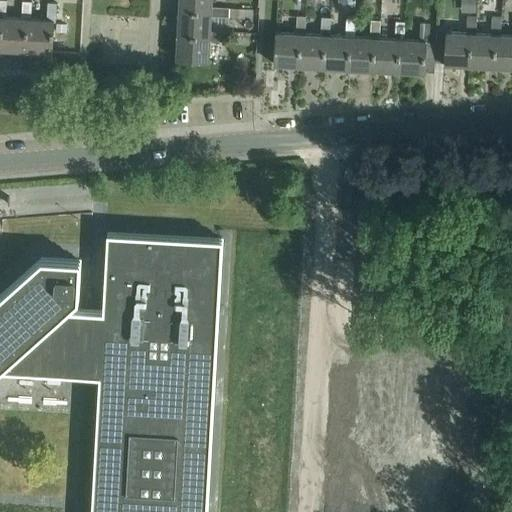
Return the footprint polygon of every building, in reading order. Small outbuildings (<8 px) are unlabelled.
[(180,0),(180,9),(211,10),(211,7),(211,0),(180,0)] [(3,17),(1,49),(26,51),(28,18),(32,18),(33,1),(23,1),(22,18),(7,17),(3,17)] [(45,19),(32,18),(28,18),(26,51),(52,52),(54,21),(57,21),(58,3),(49,2),(48,19),(45,19)] [(211,10),(180,9),(178,33),(209,35),(209,31),(210,16),(227,16),(228,7),(211,7),(211,10)] [(446,63),(471,65),(473,32),(476,32),(477,15),(468,14),(467,32),(447,31),(446,63)] [(275,64),(301,65),(303,33),(306,33),(307,16),(298,15),(297,33),(277,31),(275,64)] [(473,32),(471,65),(496,66),(498,34),(501,34),(502,16),(493,16),(492,33),(476,32),(473,32)] [(303,33),(301,65),(325,67),(327,34),(331,35),(332,17),(323,17),(322,34),(306,33),(303,33)] [(325,67),(350,68),(352,36),(356,36),(357,19),(347,18),(346,36),(331,35),(327,34),(325,67)] [(350,68),(375,69),(377,37),(380,37),(381,20),(372,19),(371,37),(356,36),(352,36),(350,68)] [(375,69),(399,71),(401,39),(405,39),(406,21),(397,21),(396,38),(380,37),(377,37),(375,69)] [(420,40),(405,39),(401,39),(399,71),(425,72),(426,41),(430,42),(431,23),(421,22),(420,40)] [(227,32),(209,31),(209,35),(178,33),(177,59),(208,60),(209,40),(226,41),(227,32)] [(498,34),(496,66),(511,66),(511,34),(501,34),(498,34)] [(105,312),(65,309),(78,298),(80,260),(42,258),(0,295),(0,511),(205,511),(221,239),(109,233),(105,312)] [(445,485),(473,404),(394,377),(366,458),(445,485)]
